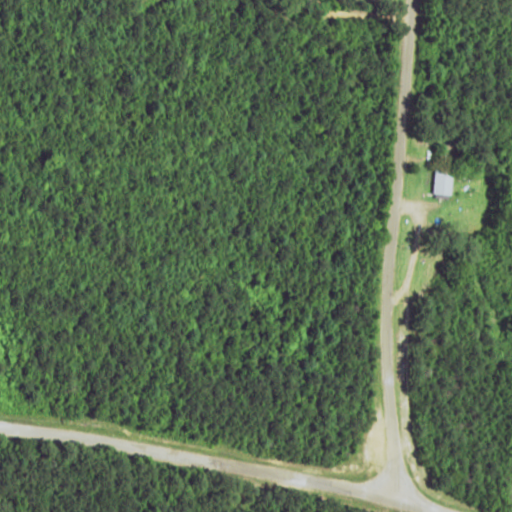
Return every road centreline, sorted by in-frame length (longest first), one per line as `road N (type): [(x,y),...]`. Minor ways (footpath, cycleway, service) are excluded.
road 1 (residential): [(394,497),(403,0)]
road 2 (residential): [(0,434),(173,454),(394,497),(422,511)]
